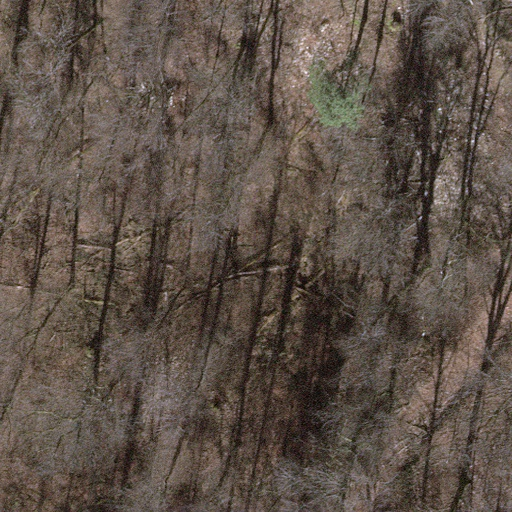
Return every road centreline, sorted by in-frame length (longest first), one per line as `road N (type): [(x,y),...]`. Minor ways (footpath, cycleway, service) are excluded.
road 1 (track): [(511,280),(422,397),(349,511)]
road 2 (track): [(455,0),(511,136)]
